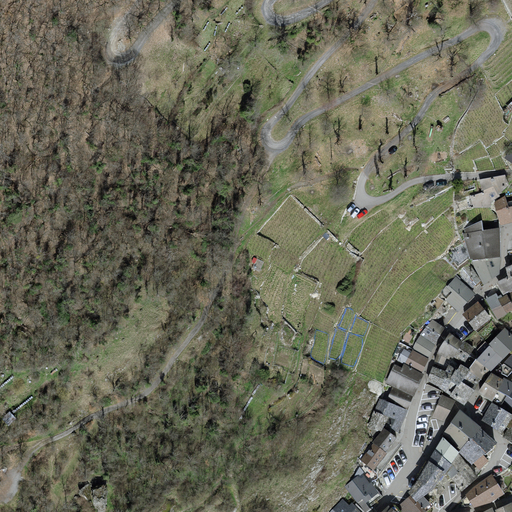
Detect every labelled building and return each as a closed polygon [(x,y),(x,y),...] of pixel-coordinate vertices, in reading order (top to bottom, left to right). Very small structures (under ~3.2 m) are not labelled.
[(494,201),(496,211),(509,207),(505,195),(494,201)] [(511,206),(509,207),(496,211),(499,224),(511,220),(511,206)] [(465,233),(483,230),(482,220),(464,229),(465,233)] [(499,257),(499,228),(483,230),(465,233),(462,233),(470,259),(472,258),(473,260),(499,257)] [(498,272),(499,257),(473,260),(471,261),(484,281),(498,272)] [(511,289),(511,263),(507,266),(510,277),(496,283),(503,295),(511,289)] [(471,289),(480,281),(469,264),(457,272),(471,289)] [(456,310),(474,292),(456,275),(446,287),(452,292),(445,300),(456,310)] [(497,319),(506,313),(498,299),(499,298),(496,292),(485,298),(497,319)] [(511,309),(511,303),(507,293),(498,299),(506,313),(511,309)] [(480,303),(463,316),(467,321),(474,330),(475,331),(491,318),(480,303)] [(445,327),(432,319),(420,335),(435,344),(445,327)] [(511,333),(505,327),(488,345),(504,358),(511,348),(511,333)] [(453,357),(462,342),(452,334),(450,333),(437,354),(447,358),(449,355),(453,357)] [(429,357),(435,344),(420,335),(412,349),(429,357)] [(475,347),(464,340),(462,342),(453,357),(465,363),(472,350),(473,350),(475,347)] [(491,371),(504,358),(488,345),(476,359),(489,370),(491,371)] [(405,364),(411,352),(404,348),(397,360),(404,364),(404,363),(405,364)] [(422,371),(429,357),(412,349),(411,352),(405,364),(422,371)] [(511,371),(511,354),(496,371),(508,377),(511,371)] [(481,380),(489,370),(476,359),(469,369),(468,370),(470,371),(480,379),(481,380)] [(422,372),(422,371),(405,364),(404,363),(404,364),(402,367),(394,363),(385,383),(392,386),(411,395),(422,372)] [(457,384),(458,385),(470,371),(468,370),(469,369),(461,363),(457,369),(455,368),(449,379),(457,384)] [(449,379),(455,368),(449,364),(445,370),(448,372),(445,377),(449,379)] [(448,372),(445,370),(434,366),(428,380),(439,387),(445,377),(448,372)] [(464,404),(480,379),(470,371),(458,385),(457,384),(449,395),(464,404)] [(491,372),(477,392),(492,401),(498,390),(504,379),(503,378),(491,372)] [(439,387),(449,395),(457,384),(449,379),(445,377),(439,387)] [(511,390),(511,381),(504,377),(503,378),(504,379),(498,390),(507,395),(508,396),(511,390)] [(406,408),(411,395),(392,386),(387,401),(406,408)] [(511,410),(511,390),(508,396),(507,395),(503,404),(511,410)] [(455,400),(442,394),(431,417),(444,421),(455,400)] [(401,421),(406,408),(387,401),(379,398),(374,410),(388,416),(401,421)] [(511,415),(511,413),(491,402),(481,420),(502,432),(511,415)] [(388,416),(374,410),(367,428),(381,430),(383,427),(384,426),(388,416)] [(459,410),(443,434),(460,450),(470,437),(472,438),(480,427),(459,410)] [(396,433),(401,421),(388,416),(384,426),(396,433)] [(511,443),(511,420),(503,437),(511,443)] [(396,436),(383,427),(381,430),(373,442),(386,451),(396,436)] [(497,442),(480,427),(472,438),(470,437),(460,450),(459,453),(471,465),(473,463),(483,454),(497,442)] [(442,436),(434,449),(451,464),(458,451),(442,436)] [(373,469),(386,451),(373,442),(360,459),(373,469)] [(434,449),(428,460),(443,471),(442,473),(444,474),(451,464),(434,449)] [(489,461),(483,454),(473,463),(479,470),(489,461)] [(428,460),(418,479),(432,490),(442,473),(443,471),(428,460)] [(369,483),(361,473),(344,486),(357,503),(362,499),(366,503),(379,492),(371,482),(369,483)] [(503,493),(492,475),(477,484),(466,494),(474,505),(492,501),(503,493)] [(418,479),(408,492),(410,495),(416,501),(417,500),(424,495),(432,490),(418,479)] [(416,501),(410,495),(398,506),(403,511),(423,511),(426,510),(424,508),(417,500),(416,501)] [(430,502),(424,495),(417,500),(424,508),(430,502)] [(343,498),(330,511),(359,511),(351,503),(350,504),(343,498)] [(492,509),(484,511),(511,511),(511,504),(511,502),(493,510),(492,509)]
